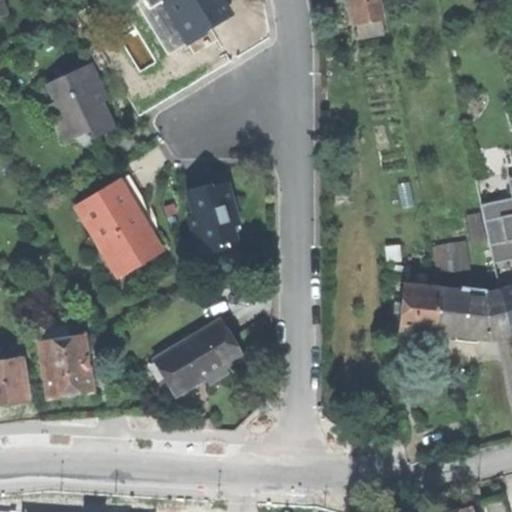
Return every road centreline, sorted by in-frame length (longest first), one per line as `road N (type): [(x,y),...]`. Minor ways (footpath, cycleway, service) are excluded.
road 1 (residential): [(299,470),(302,42),(291,0)]
road 2 (residential): [(299,470),(0,458)]
road 3 (residential): [(511,457),(397,478),(299,470)]
road 4 (unknown): [(302,110),(171,134)]
